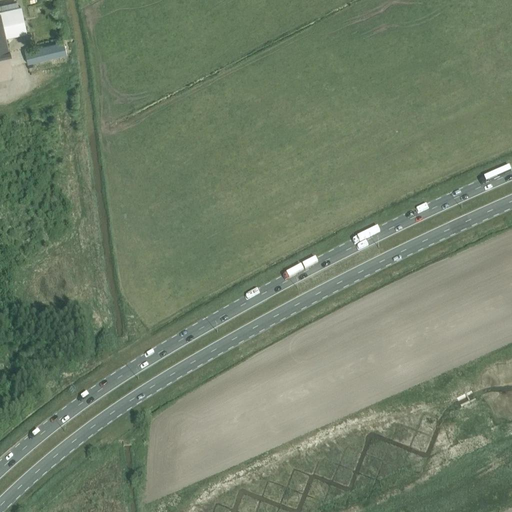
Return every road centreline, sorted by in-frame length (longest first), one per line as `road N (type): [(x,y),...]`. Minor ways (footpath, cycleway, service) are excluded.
road 1 (primary): [(0,509),(49,462),(179,371),(511,203)]
road 2 (primary): [(511,174),(352,248),(167,349),(0,471)]
